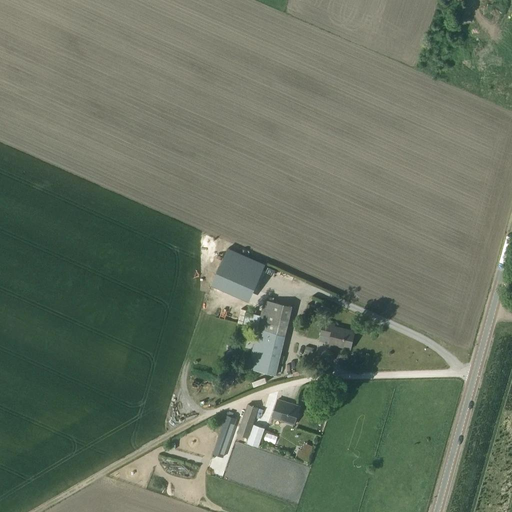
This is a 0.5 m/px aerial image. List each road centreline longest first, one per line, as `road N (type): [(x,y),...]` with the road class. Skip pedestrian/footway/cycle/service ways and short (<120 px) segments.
road 1 (track): [(475,375),(326,377),(275,387),(204,416),(35,511)]
road 2 (tertiary): [(436,511),(511,237)]
